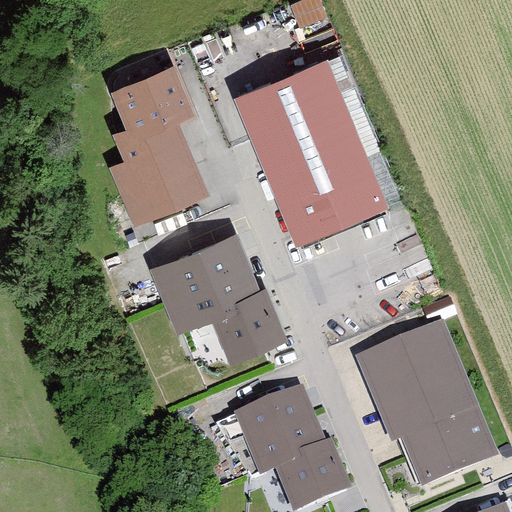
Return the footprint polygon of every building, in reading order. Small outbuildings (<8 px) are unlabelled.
[(294,0),(298,19),(327,14),(324,0),(294,0)] [(237,97),(299,246),(387,210),(330,59),(237,97)] [(174,67),(111,92),(127,131),(112,136),(124,163),(109,168),(139,227),(209,195),(179,125),(194,120),(174,67)] [(234,240),(151,270),(179,335),(215,321),(240,311),(234,303),(258,292),(241,255),(234,240)] [(240,311),(215,321),(233,366),(286,346),(266,289),(258,292),(234,303),(240,311)] [(445,330),(357,365),(393,447),(400,443),(420,492),(499,460),(445,330)] [(301,391),(237,420),(262,481),(280,474),(292,511),(309,511),(353,493),(335,444),(321,448),(301,391)]
